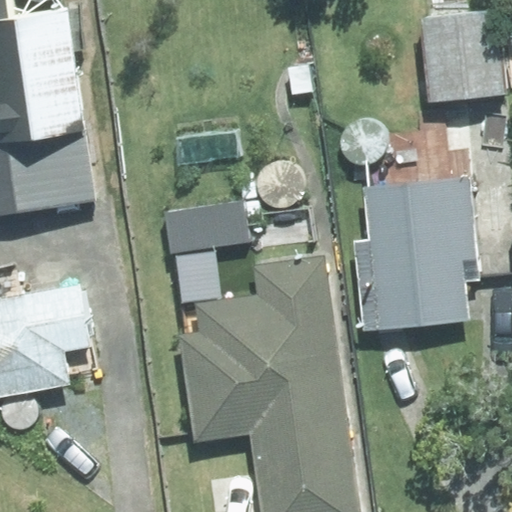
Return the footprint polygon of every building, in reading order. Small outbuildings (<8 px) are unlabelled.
[(0,0),(0,205),(102,191),(75,0),(73,0),(18,8),(17,0),(0,0)] [(509,89),(508,79),(511,78),(511,31),(505,33),(503,3),(427,11),(435,95),(509,89)] [(374,234),(360,236),(366,322),(476,313),(476,309),(511,305),(511,205),(476,208),(473,171),(371,180),(374,234)] [(250,198),(200,206),(205,242),(255,235),(250,198)] [(368,511),(331,250),(262,259),(266,290),(204,299),(208,323),(187,327),(201,434),(257,426),(268,511),(368,511)] [(70,343),(96,339),(85,280),(0,294),(0,389),(75,376),(70,343)]
